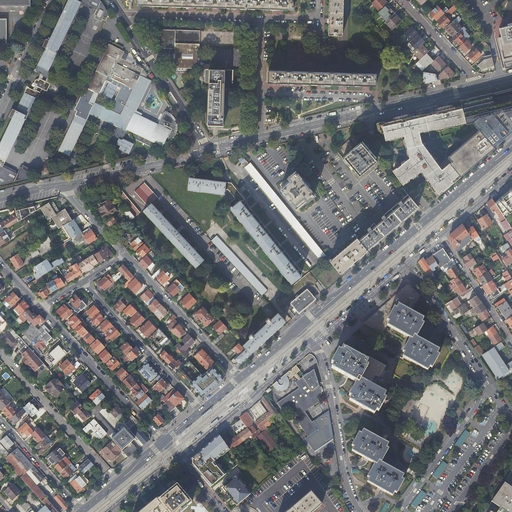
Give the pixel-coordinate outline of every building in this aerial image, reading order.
[(46,47),(35,70),(43,74),(43,75),(47,77),(49,73),(48,71),(81,2),(89,6),(97,9),(94,14),(96,15),(95,18),(101,21),(102,19),(105,20),(108,14),(100,0),(99,0),(68,0),(49,40),(46,39),(42,46),(46,47)] [(291,0),(138,0),(138,4),(155,5),(174,5),(196,6),(217,7),(237,8),(256,8),(276,9),(293,9),(294,1),(292,1),(291,0)] [(328,35),(342,36),(343,0),(329,0),(329,23),(328,35)] [(375,0),(372,3),(380,12),(387,5),(388,5),(383,0),(375,0)] [(378,13),(386,21),(394,14),(395,13),(390,8),(387,5),(380,12),(378,13)] [(447,17),(456,8),(454,5),(447,11),(443,15),(444,15),(437,21),(440,25),(443,28),(445,27),(450,22),(446,18),(446,17),(447,17)] [(433,17),(436,20),(444,13),(437,6),(430,13),(433,17)] [(386,21),(385,22),(392,30),(401,22),(397,17),(394,14),(386,21)] [(458,32),(462,28),(454,20),(445,28),(447,31),(452,37),(458,32)] [(500,44),(511,41),(511,24),(506,26),(499,27),(501,36),(499,37),(500,44)] [(414,30),(412,27),(402,36),(407,42),(417,33),(414,30)] [(463,27),(462,28),(458,32),(459,33),(452,38),(456,42),(457,41),(458,40),(459,42),(458,43),(461,45),(466,40),(470,37),(468,34),(465,34),(465,30),(466,29),(463,27)] [(200,31),(161,29),(161,38),(161,48),(175,49),(174,68),(199,69),(200,31)] [(472,46),(466,40),(461,45),(460,46),(463,50),(465,52),(472,46)] [(511,41),(500,44),(504,59),(511,56),(511,41)] [(164,113),(158,125),(134,114),(150,81),(139,75),(142,69),(121,58),(124,52),(109,44),(85,95),(82,94),(74,110),(77,112),(58,150),(69,156),(89,113),(102,119),(117,127),(111,141),(120,145),(118,149),(129,154),(133,144),(122,139),(127,128),(138,134),(135,140),(150,147),(152,142),(155,143),(158,144),(164,144),(167,143),(169,142),(171,140),(173,138),(176,134),(174,134),(175,129),(175,125),(174,122),(172,119),(170,117),(168,115),(164,113)] [(421,44),(413,52),(420,59),(426,54),(428,52),(424,47),(421,44)] [(481,55),(476,49),(468,56),(470,57),(474,62),(481,55)] [(420,59),(415,64),(422,71),(431,63),(433,61),(429,57),(426,54),(420,59)] [(493,61),(491,55),(483,57),(484,60),(482,61),(477,66),(481,69),(484,68),(494,66),(493,61)] [(442,61),(438,56),(433,61),(431,63),(438,71),(439,70),(446,64),(442,61)] [(440,79),(440,80),(447,78),(451,77),(453,76),(454,73),(448,67),(439,75),(440,79)] [(225,70),(211,69),(209,69),(209,70),(205,69),(205,82),(209,83),(208,125),(215,125),(223,126),(224,89),(233,90),(233,70),(225,70)] [(376,74),(268,71),(268,75),(268,82),(272,82),(278,83),(295,83),(321,84),(344,85),(365,85),(375,86),(376,74)] [(421,72),(418,75),(423,74),(425,83),(431,82),(437,80),(436,74),(421,72)] [(50,84),(39,78),(38,80),(37,80),(36,80),(35,81),(35,83),(35,84),(36,84),(36,86),(46,91),(50,84)] [(35,91),(29,88),(27,87),(25,91),(16,110),(13,109),(9,116),(12,118),(5,133),(0,143),(0,185),(28,178),(32,170),(23,166),(22,168),(20,168),(17,174),(2,167),(3,165),(24,122),(35,97),(38,97),(40,92),(36,90),(35,91)] [(503,132),(511,124),(511,91),(490,97),(489,94),(453,102),(447,104),(447,106),(438,108),(437,106),(413,112),(405,114),(405,115),(396,117),(396,120),(377,125),(379,132),(381,133),(383,133),(385,140),(403,135),(406,146),(408,157),(401,163),(400,162),(395,167),(395,168),(392,170),(402,184),(406,181),(406,182),(412,178),(412,177),(419,171),(423,171),(428,178),(416,187),(429,204),(448,186),(494,148),(492,145),(494,144),(494,143),(498,140),(496,138),(501,134),(502,134),(503,134),(504,133),(503,132)] [(511,132),(511,124),(503,132),(504,133),(503,134),(502,134),(501,134),(496,138),(498,140),(494,143),(494,144),(492,145),(494,148),(511,132)] [(342,154),(357,173),(365,166),(374,158),(359,140),(352,146),(346,138),(336,146),(342,154)] [(244,156),(239,160),(245,166),(249,163),(244,156)] [(320,260),(326,256),(250,163),(244,167),(320,260)] [(314,195),(309,188),(311,187),(306,180),(302,176),(300,177),(296,171),(279,185),(286,194),(284,195),(288,201),(290,200),(297,208),(314,195)] [(228,189),(232,195),(237,190),(231,183),(219,181),(219,179),(214,179),(214,181),(208,180),(201,179),(201,177),(196,177),(196,179),(189,178),(188,190),(224,194),(225,189),(228,189)] [(195,251),(193,248),(193,249),(178,233),(179,232),(177,230),(176,231),(162,215),(162,214),(160,212),(160,213),(151,203),(157,197),(144,183),(134,192),(148,207),(143,211),(196,267),(204,260),(195,251)] [(511,188),(510,190),(500,198),(495,203),(503,215),(505,220),(511,229),(511,188)] [(121,190),(115,193),(125,205),(125,206),(135,217),(140,213),(121,190)] [(235,198),(240,194),(237,190),(232,195),(235,198)] [(244,199),(240,194),(235,198),(228,204),(231,208),(230,208),(291,283),(301,275),(294,268),(296,266),(293,263),(291,264),(279,249),(281,248),(278,244),(276,245),(264,230),(266,229),(263,225),(261,227),(249,212),(251,211),(248,207),(246,208),(241,202),(244,199)] [(359,239),(367,249),(376,241),(392,228),(407,215),(418,206),(408,195),(381,217),(383,219),(376,225),(374,223),(367,229),(369,231),(359,239)] [(102,206),(99,209),(98,209),(99,211),(101,213),(100,214),(102,218),(103,217),(103,218),(115,210),(109,199),(101,204),(102,206)] [(492,199),(487,203),(493,212),(495,210),(500,218),(503,215),(495,203),(492,199)] [(48,203),(40,208),(47,220),(51,217),(58,212),(53,205),(50,207),(48,203)] [(120,209),(130,221),(135,217),(125,206),(120,209)] [(16,213),(18,222),(21,220),(21,219),(31,213),(35,211),(33,208),(29,210),(28,209),(23,212),(20,214),(20,213),(16,213)] [(71,221),(64,208),(58,212),(51,217),(59,229),(61,227),(71,221)] [(4,231),(5,230),(18,222),(16,213),(10,217),(10,218),(0,224),(0,225),(1,227),(4,231)] [(116,221),(111,215),(104,219),(106,221),(108,226),(116,221)] [(478,220),(483,229),(492,223),(486,215),(478,220)] [(67,234),(70,240),(70,239),(75,237),(82,233),(73,219),(71,221),(61,227),(66,235),(67,234)] [(511,229),(505,220),(501,223),(505,230),(506,230),(507,233),(505,235),(503,236),(507,243),(511,248),(511,250),(511,229)] [(132,242),(137,237),(125,224),(118,228),(126,236),(126,237),(125,238),(126,239),(126,240),(127,240),(128,240),(129,240),(132,242)] [(467,230),(463,224),(449,235),(449,239),(455,249),(457,247),(459,249),(462,246),(461,246),(469,238),(471,237),(467,230)] [(475,237),(479,235),(473,226),(467,230),(471,237),(472,239),(475,237)] [(82,233),(75,237),(78,243),(85,239),(88,243),(96,238),(89,228),(82,233)] [(3,231),(0,233),(0,245),(0,246),(11,239),(9,236),(9,235),(9,234),(8,234),(8,233),(5,230),(4,231),(3,231)] [(47,236),(41,240),(27,248),(33,258),(39,254),(37,250),(51,241),(47,236)] [(216,236),(211,241),(262,296),(267,290),(216,236)] [(142,243),(137,237),(132,242),(130,243),(131,245),(132,246),(132,247),(134,249),(135,250),(136,251),(144,244),(142,243)] [(332,264),(339,273),(342,270),(345,273),(350,269),(347,266),(354,260),(367,250),(357,238),(331,260),(330,259),(329,260),(332,264)] [(511,252),(510,249),(511,248),(507,243),(502,246),(507,255),(505,257),(502,258),(504,261),(511,255),(511,252)] [(144,244),(136,251),(137,252),(137,253),(138,254),(139,254),(140,255),(140,254),(141,256),(142,257),(149,250),(144,244)] [(439,245),(430,252),(432,256),(443,249),(439,245)] [(108,250),(106,246),(102,248),(103,249),(94,255),(99,262),(106,258),(112,254),(109,250),(108,250)] [(455,265),(456,264),(450,255),(448,256),(446,254),(449,253),(445,247),(443,249),(432,256),(438,265),(444,273),(447,271),(452,267),(455,265)] [(150,260),(158,253),(153,249),(146,256),(150,260)] [(473,251),(464,257),(465,259),(466,258),(467,259),(465,260),(463,261),(466,265),(468,269),(476,264),(472,257),(477,254),(475,250),(473,251)] [(495,251),(490,255),(494,261),(496,259),(500,264),(502,262),(495,251)] [(24,264),(17,254),(10,259),(13,264),(14,263),(16,266),(18,268),(24,264)] [(79,256),(74,259),(75,260),(76,263),(79,268),(82,273),(88,269),(88,270),(90,268),(93,266),(98,263),(92,254),(88,257),(88,258),(83,261),(79,256)] [(150,260),(146,256),(138,263),(145,269),(147,267),(152,262),(150,260)] [(438,265),(432,256),(425,261),(432,271),(435,269),(434,268),(438,265)] [(64,262),(61,258),(49,266),(46,260),(34,268),(37,274),(34,276),(35,277),(37,279),(39,278),(41,276),(48,272),(53,269),(57,267),(64,262)] [(425,261),(423,258),(419,261),(426,272),(427,271),(429,273),(432,271),(425,261)] [(70,270),(71,272),(75,278),(78,275),(81,273),(78,269),(79,268),(76,263),(72,266),(70,263),(67,265),(70,270)] [(478,278),(488,272),(483,264),(473,271),(476,274),(478,278)] [(114,274),(111,277),(114,281),(116,282),(123,275),(128,270),(123,265),(118,269),(121,272),(120,272),(119,272),(115,275),(114,274)] [(457,276),(461,274),(459,270),(456,266),(453,268),(452,267),(447,271),(452,279),(457,276)] [(58,269),(57,267),(53,269),(56,275),(51,278),(52,280),(58,288),(61,286),(64,284),(60,279),(58,280),(58,279),(59,278),(58,277),(62,274),(58,269)] [(151,276),(154,279),(156,277),(161,282),(163,284),(169,278),(160,268),(151,276)] [(481,282),(483,286),(492,280),(490,276),(494,274),(491,269),(488,272),(478,278),(481,282)] [(126,277),(129,280),(133,276),(128,270),(123,275),(125,278),(126,277)] [(511,278),(507,270),(503,273),(504,276),(506,279),(508,282),(511,279),(511,278)] [(71,280),(75,278),(71,272),(67,274),(68,275),(65,277),(68,282),(71,280)] [(107,273),(104,275),(105,276),(98,283),(101,287),(104,290),(114,281),(111,277),(107,273)] [(43,279),(41,276),(39,278),(37,279),(30,284),(32,286),(43,279)] [(451,286),(453,289),(462,284),(459,280),(457,276),(452,279),(451,280),(453,284),(452,285),(451,286)] [(135,279),(128,285),(135,293),(142,286),(135,279)] [(176,279),(173,282),(174,283),(167,290),(173,296),(175,294),(180,290),(177,287),(180,283),(176,279)] [(511,279),(508,282),(501,287),(502,289),(506,286),(511,294),(508,296),(510,299),(511,297),(511,279)] [(58,288),(52,280),(46,284),(48,287),(52,292),(55,290),(58,288)] [(483,286),(485,290),(488,295),(490,293),(497,289),(492,280),(483,286)] [(462,284),(453,289),(457,295),(466,290),(462,284)] [(441,285),(434,289),(438,294),(445,290),(441,285)] [(408,286),(398,295),(370,319),(363,325),(357,331),(377,342),(386,326),(409,338),(402,351),(404,353),(402,357),(427,370),(429,366),(431,367),(439,353),(437,352),(439,348),(427,342),(416,336),(423,322),(421,321),(423,317),(416,313),(411,310),(420,295),(408,286)] [(43,298),(52,292),(48,287),(45,288),(44,287),(42,289),(39,290),(40,292),(38,293),(40,297),(41,296),(42,297),(43,298)] [(500,292),(498,288),(497,289),(490,293),(491,295),(492,297),(500,292)] [(290,303),(298,313),(316,299),(307,289),(290,303)] [(148,306),(153,312),(160,305),(157,302),(155,299),(155,300),(152,296),(153,296),(151,294),(150,293),(148,290),(141,296),(142,297),(146,302),(147,301),(150,304),(148,306)] [(8,310),(11,307),(19,300),(16,296),(13,293),(5,300),(2,303),(8,310)] [(184,305),(188,309),(196,301),(189,293),(180,301),(184,305)] [(473,307),(481,302),(481,301),(477,296),(469,301),(473,307)] [(75,312),(77,315),(81,311),(81,312),(86,306),(84,304),(81,301),(80,302),(75,297),(74,298),(73,298),(72,299),(70,300),(71,301),(67,304),(75,312)] [(117,309),(119,312),(129,303),(124,298),(121,301),(120,300),(114,306),(117,309)] [(456,298),(445,305),(450,313),(452,312),(451,311),(450,311),(448,307),(450,306),(453,311),(457,308),(461,306),(458,302),(456,298)] [(494,305),(496,308),(498,307),(506,301),(504,299),(498,303),(498,302),(495,304),(494,305)] [(16,309),(22,315),(27,310),(29,308),(26,305),(23,301),(16,309)] [(511,315),(511,310),(506,301),(498,307),(501,311),(503,316),(505,315),(507,319),(511,315)] [(483,306),(481,302),(473,307),(471,309),(476,316),(478,314),(486,309),(485,309),(483,306)] [(72,315),(75,312),(67,304),(65,307),(64,306),(59,310),(60,311),(57,314),(60,316),(63,319),(64,318),(66,321),(72,315)] [(457,308),(462,315),(468,311),(464,304),(461,306),(457,308)] [(136,312),(130,305),(123,311),(125,313),(127,315),(128,314),(131,317),(136,312)] [(160,305),(153,312),(160,319),(167,313),(160,305)] [(98,314),(99,313),(97,310),(94,307),(86,313),(92,320),(98,314)] [(196,315),(201,320),(208,313),(202,307),(195,314),(196,315)] [(14,310),(20,317),(22,315),(16,309),(14,310)] [(489,314),(486,309),(478,314),(482,321),(487,317),(487,316),(486,316),(489,314)] [(20,317),(17,320),(21,325),(24,323),(26,326),(29,323),(30,324),(37,317),(34,314),(32,315),(27,310),(22,315),(20,317)] [(83,321),(80,318),(77,315),(75,312),(72,315),(74,317),(73,318),(72,317),(70,318),(71,320),(68,323),(69,324),(70,326),(73,329),(80,323),(81,324),(81,323),(83,321)] [(133,323),(136,327),(144,319),(138,313),(130,320),(133,323)] [(208,313),(201,320),(204,324),(206,326),(214,319),(208,313)] [(285,320),(278,313),(270,320),(269,318),(266,320),(268,322),(253,336),(251,334),(249,336),(250,338),(243,345),(245,348),(250,353),(275,329),(285,320)] [(100,316),(98,314),(92,320),(91,321),(96,327),(103,320),(101,318),(102,317),(100,316)] [(24,342),(28,347),(45,331),(42,328),(39,330),(35,326),(41,322),(43,324),(45,322),(42,318),(39,315),(37,317),(30,324),(26,328),(27,329),(22,333),(28,339),(24,342)] [(182,328),(174,319),(170,323),(168,325),(167,326),(175,334),(179,337),(185,332),(181,328),(182,328)] [(99,327),(106,334),(113,327),(110,324),(106,320),(99,327)] [(225,329),(226,327),(220,320),(213,327),(216,331),(219,334),(225,329)] [(147,337),(156,329),(148,321),(139,329),(143,333),(147,337)] [(482,324),(474,329),(478,336),(486,331),(489,329),(488,327),(487,326),(485,327),(483,323),(482,323),(482,324)] [(80,335),(83,339),(89,333),(86,330),(86,331),(81,325),(75,331),(77,333),(80,336),(80,335)] [(487,335),(489,338),(497,333),(495,330),(493,326),(489,328),(490,328),(489,329),(486,331),(489,334),(487,335)] [(106,334),(113,342),(120,335),(117,331),(113,327),(106,334)] [(18,336),(10,328),(7,331),(9,333),(15,339),(18,336)] [(158,328),(147,339),(149,341),(151,342),(155,339),(158,336),(161,339),(162,340),(155,347),(156,348),(158,350),(163,345),(164,345),(169,340),(161,331),(158,328)] [(28,347),(30,348),(39,359),(42,356),(42,355),(41,353),(37,349),(39,347),(42,350),(43,350),(45,347),(49,343),(48,342),(51,338),(48,335),(45,331),(28,347)] [(231,346),(238,340),(229,331),(228,332),(229,335),(225,339),(228,342),(231,346)] [(175,334),(181,341),(181,340),(187,335),(185,332),(179,337),(175,334)] [(19,351),(22,355),(30,348),(28,347),(24,342),(18,336),(15,339),(9,333),(2,339),(11,349),(18,343),(20,346),(19,347),(21,349),(19,351)] [(497,333),(489,338),(494,345),(501,340),(499,337),(497,333)] [(176,347),(181,352),(185,356),(189,352),(186,350),(195,342),(188,334),(187,335),(181,340),(185,344),(183,345),(180,347),(177,344),(175,346),(176,347)] [(215,345),(224,336),(222,334),(219,337),(217,338),(217,337),(212,342),(215,345)] [(88,343),(90,344),(94,340),(89,335),(84,340),(86,342),(87,344),(88,343)] [(155,339),(151,342),(155,347),(162,340),(161,339),(158,342),(155,339)] [(172,343),(169,340),(164,345),(166,348),(172,343)] [(99,355),(105,349),(98,341),(91,347),(94,351),(97,354),(98,354),(99,355)] [(496,376),(494,378),(496,380),(511,368),(511,367),(511,360),(506,365),(497,352),(504,347),(503,344),(501,342),(484,353),(482,355),(496,376)] [(120,349),(127,356),(134,350),(130,345),(128,346),(127,345),(126,343),(120,349)] [(243,349),(238,343),(233,348),(236,351),(238,354),(243,349)] [(67,354),(59,345),(49,353),(55,360),(52,363),(54,365),(67,354)] [(195,350),(197,353),(201,349),(203,347),(201,345),(195,350)] [(477,346),(474,348),(480,356),(482,355),(484,353),(479,345),(477,346)] [(338,350),(331,364),(333,365),(331,368),(344,375),(356,382),(349,395),(351,396),(349,400),(362,407),(374,414),(376,410),(378,411),(385,398),(383,397),(385,393),(370,385),(375,375),(379,378),(386,366),(364,353),(361,358),(342,347),(340,351),(338,350)] [(22,355),(25,359),(24,360),(23,361),(25,363),(26,365),(27,365),(28,363),(30,365),(30,366),(35,372),(37,370),(42,365),(44,364),(39,359),(30,348),(22,355)] [(134,350),(127,356),(129,359),(132,361),(136,357),(140,353),(136,348),(134,350)] [(250,353),(245,348),(243,349),(238,354),(230,362),(233,364),(239,364),(244,360),(251,354),(250,353)] [(197,353),(194,356),(200,363),(208,356),(207,355),(206,353),(205,353),(201,349),(197,353)] [(105,351),(99,356),(102,360),(105,363),(111,357),(105,351)] [(163,358),(168,364),(173,359),(170,356),(170,357),(164,351),(159,355),(161,357),(163,358)] [(200,363),(208,371),(215,364),(208,356),(200,363)] [(113,358),(106,364),(109,367),(112,370),(119,364),(113,358)] [(173,359),(168,364),(171,367),(174,369),(176,368),(178,371),(183,366),(178,360),(176,362),(173,359)] [(67,375),(75,368),(71,364),(67,360),(60,367),(67,375)] [(174,375),(178,379),(193,365),(189,361),(183,366),(178,371),(174,375)] [(195,367),(193,365),(178,379),(195,397),(201,397),(224,376),(222,374),(224,372),(223,371),(225,370),(221,366),(217,362),(215,364),(208,371),(202,376),(195,367)] [(153,370),(147,363),(139,371),(142,375),(147,380),(151,384),(155,379),(159,376),(153,370)] [(115,373),(122,367),(119,364),(112,370),(115,373)] [(289,371),(273,385),(274,388),(276,390),(278,391),(281,391),(283,391),(285,390),(287,389),(288,387),(289,385),(289,383),(289,381),(294,376),(298,381),(296,382),(299,388),(277,403),(284,413),(289,409),(308,437),(305,438),(315,452),(333,439),(328,411),(319,417),(312,422),(305,412),(319,402),(318,399),(320,398),(321,396),(322,394),(322,392),(321,390),(320,388),(319,386),(316,378),(314,370),(301,379),(296,374),(300,371),(296,366),(292,369),(292,370),(293,371),(292,371),(291,372),(290,371),(289,371)] [(119,378),(122,381),(128,375),(122,369),(116,374),(119,378)] [(132,373),(132,374),(123,382),(127,386),(130,390),(136,385),(134,382),(132,379),(134,376),(132,373)] [(82,392),(90,384),(86,380),(82,375),(74,383),(82,392)] [(164,382),(162,379),(160,381),(158,382),(153,387),(156,391),(157,390),(159,392),(167,385),(164,382)] [(62,384),(58,380),(56,381),(54,380),(45,388),(50,394),(52,392),(53,394),(54,395),(55,395),(56,394),(58,395),(62,391),(61,389),(64,386),(63,385),(62,384)] [(139,400),(145,394),(148,391),(147,390),(142,384),(139,388),(136,385),(130,390),(133,393),(134,395),(136,396),(139,400)] [(161,404),(162,406),(169,400),(177,392),(176,391),(174,389),(165,398),(159,403),(161,404)] [(0,390),(0,408),(2,411),(9,404),(11,403),(0,390)] [(90,398),(97,405),(100,402),(105,398),(102,394),(99,391),(97,394),(95,392),(90,398)] [(183,399),(177,392),(169,400),(175,407),(180,402),(183,399)] [(139,400),(135,403),(138,407),(142,410),(151,401),(145,394),(139,400)] [(265,396),(261,399),(263,401),(270,412),(263,417),(256,423),(262,432),(266,428),(264,425),(277,414),(278,414),(265,396)] [(169,400),(162,406),(164,408),(165,409),(169,413),(172,410),(175,407),(169,400)] [(255,423),(256,423),(263,417),(270,412),(263,401),(260,403),(248,413),(255,423)] [(88,413),(78,402),(70,409),(75,415),(77,413),(80,417),(85,422),(91,416),(88,413)] [(88,413),(91,416),(94,419),(107,434),(114,441),(122,450),(126,447),(127,448),(132,454),(137,450),(131,443),(133,441),(135,440),(128,433),(128,432),(124,428),(117,435),(97,413),(105,407),(100,402),(97,405),(88,413)] [(32,405),(29,403),(28,404),(24,408),(32,417),(38,412),(32,405)] [(10,420),(20,411),(16,407),(13,410),(9,404),(2,411),(3,410),(7,414),(6,415),(10,420)] [(164,408),(162,406),(161,404),(155,410),(158,413),(164,408)] [(116,405),(109,412),(118,421),(123,417),(120,414),(123,412),(119,408),(116,405)] [(25,413),(22,409),(20,411),(10,420),(10,421),(11,422),(13,424),(14,423),(15,424),(21,419),(20,418),(25,413)] [(246,412),(240,417),(240,418),(252,435),(251,435),(256,442),(256,443),(258,442),(255,437),(258,435),(252,427),(253,421),(246,412)] [(264,425),(266,428),(267,428),(268,429),(279,419),(277,414),(264,425)] [(24,424),(31,419),(28,415),(26,417),(21,421),(24,424)] [(158,415),(153,420),(158,426),(161,424),(164,422),(158,415)] [(124,428),(128,432),(138,423),(134,418),(124,428)] [(233,439),(226,445),(230,451),(243,441),(245,444),(248,441),(253,447),(255,445),(254,444),(256,442),(251,435),(252,435),(240,418),(231,425),(236,433),(235,434),(237,436),(233,439)] [(31,434),(35,431),(30,427),(29,428),(27,425),(32,421),(31,419),(24,424),(18,430),(20,432),(22,434),(24,432),(28,437),(31,434)] [(107,434),(94,419),(83,429),(85,431),(86,433),(90,430),(91,430),(92,429),(95,429),(96,430),(97,430),(98,431),(100,433),(100,434),(102,437),(103,438),(107,434)] [(137,426),(131,431),(144,445),(146,443),(149,440),(143,433),(137,426)] [(38,435),(43,440),(47,437),(39,428),(35,431),(38,435)] [(59,433),(56,429),(47,437),(43,440),(39,444),(37,445),(39,447),(38,448),(39,449),(37,451),(38,453),(40,455),(53,443),(50,440),(59,433)] [(466,429),(456,444),(461,447),(471,432),(466,429)] [(402,478),(402,477),(404,474),(381,462),(389,449),(386,447),(388,444),(364,430),(362,434),(359,432),(352,446),(354,447),(352,451),(363,457),(375,463),(367,477),(369,478),(367,482),(380,489),(384,491),(392,496),(394,492),(396,493),(404,479),(402,478)] [(36,440),(39,444),(43,440),(38,435),(35,431),(31,434),(33,436),(34,438),(36,440)] [(131,431),(128,433),(135,440),(141,447),(144,445),(131,431)] [(258,437),(260,439),(267,434),(265,431),(258,437)] [(269,432),(267,434),(276,446),(278,444),(269,432)] [(267,434),(260,439),(269,451),(276,446),(267,434)] [(12,441),(11,439),(10,440),(7,437),(6,436),(0,442),(8,450),(14,444),(12,443),(13,442),(12,441)] [(211,466),(230,451),(226,445),(219,436),(201,451),(189,462),(211,487),(221,478),(211,466)] [(122,450),(114,441),(101,452),(104,455),(106,454),(112,461),(112,460),(112,459),(119,453),(118,453),(122,450)] [(13,470),(14,471),(31,490),(46,506),(50,511),(57,511),(53,506),(46,498),(47,497),(37,486),(26,473),(9,455),(0,444),(0,455),(4,460),(5,461),(13,470)] [(59,450),(57,448),(47,456),(49,458),(48,459),(48,460),(49,460),(53,465),(54,464),(56,466),(64,458),(65,457),(64,455),(63,456),(58,450),(59,450)] [(127,448),(123,451),(128,457),(132,454),(127,448)] [(17,449),(9,455),(26,473),(33,466),(30,463),(22,454),(17,449)] [(32,461),(24,452),(22,454),(30,463),(32,461)] [(60,473),(71,464),(67,460),(66,460),(64,458),(56,466),(55,467),(60,473)] [(84,461),(85,462),(78,468),(82,474),(83,474),(94,465),(88,459),(87,460),(86,459),(84,461)] [(438,478),(448,464),(443,460),(433,475),(438,478)] [(73,472),(76,470),(71,464),(60,473),(66,479),(73,472)] [(46,477),(35,465),(33,466),(26,473),(37,486),(46,477)] [(83,474),(82,474),(79,477),(76,473),(71,477),(74,481),(71,483),(70,484),(78,493),(83,489),(86,486),(86,485),(89,481),(83,474)] [(234,499),(238,504),(249,495),(243,488),(245,487),(240,480),(238,482),(235,478),(233,480),(225,487),(223,489),(226,493),(228,495),(230,498),(231,499),(232,499),(233,499),(234,499)] [(506,511),(511,511),(511,487),(504,482),(491,501),(500,507),(506,511)] [(10,498),(13,501),(21,494),(13,484),(5,491),(8,494),(10,498)] [(180,511),(192,503),(177,486),(172,490),(163,498),(159,501),(157,499),(148,507),(141,511),(180,511)] [(418,508),(426,492),(421,489),(412,504),(418,508)] [(312,511),(321,505),(311,492),(289,510),(286,511),(312,511)] [(64,497),(60,493),(54,499),(64,510),(69,507),(69,506),(62,499),(64,497)] [(50,511),(46,506),(38,511),(34,511),(31,509),(26,502),(21,506),(25,511),(50,511)]
